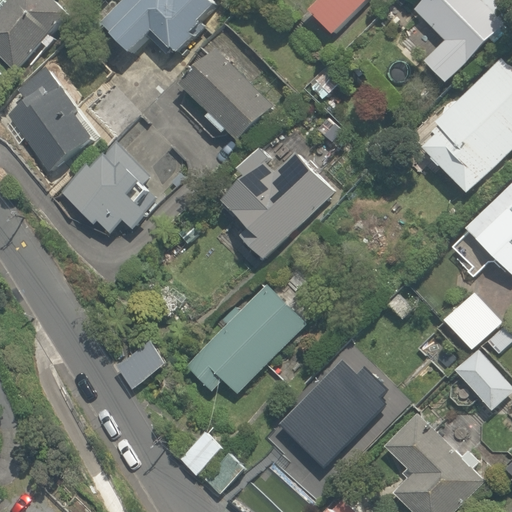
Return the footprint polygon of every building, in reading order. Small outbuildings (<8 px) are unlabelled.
[(69,4),(64,0),(6,0),(0,8),(0,54),(18,68),(69,4)] [(216,0),(116,0),(95,21),(127,54),(152,29),(180,56),(201,35),(191,25),(216,0)] [(310,0),(303,7),(333,36),(368,0),(310,0)] [(511,2),(509,0),(415,0),(412,3),(444,37),(421,60),(444,84),(511,18),(511,2)] [(260,80),(269,71),(225,28),(177,77),(208,107),(203,112),(222,131),(227,126),(235,134),(274,94),(260,80)] [(511,65),(497,51),(416,137),(471,189),(511,146),(511,65)] [(60,81),(12,109),(46,166),(94,138),(60,81)] [(60,190),(94,222),(97,218),(111,232),(126,216),(135,224),(146,213),(125,193),(140,178),(103,143),(60,190)] [(280,164),(264,146),(215,190),(247,226),(239,234),(262,258),(337,191),(298,148),(280,164)] [(511,176),(464,224),(466,225),(448,242),(478,274),(496,257),(511,273),(511,176)] [(184,364),(215,393),(226,381),(243,397),(311,323),(263,279),(184,364)] [(163,365),(142,338),(112,361),(132,387),(163,365)] [(322,462),(397,393),(351,343),(276,413),(322,462)] [(462,379),(446,394),(461,412),(478,397),(490,411),(511,391),(511,378),(482,344),(453,369),(462,379)] [(413,472),(395,490),(416,511),(449,511),(483,479),(413,409),(381,440),(413,472)] [(225,442),(200,424),(176,457),(202,475),(225,442)] [(367,511),(340,488),(319,511),(367,511)]
